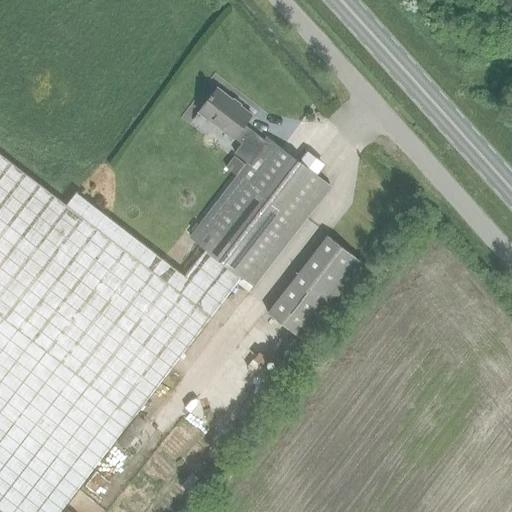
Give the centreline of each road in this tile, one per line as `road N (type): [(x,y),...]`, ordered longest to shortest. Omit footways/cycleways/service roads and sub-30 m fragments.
road 1 (unclassified): [(511,259),(277,0)]
road 2 (primary): [(511,192),(339,0)]
